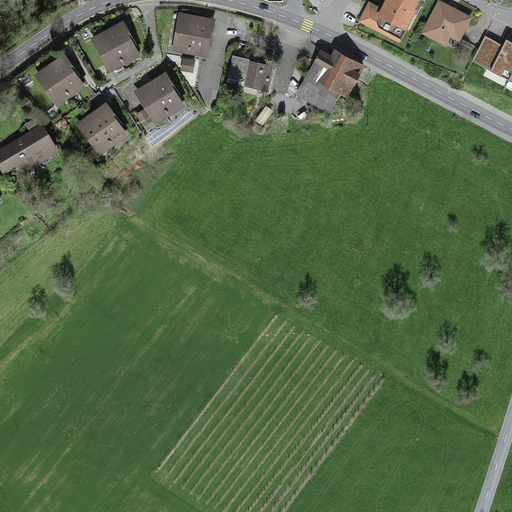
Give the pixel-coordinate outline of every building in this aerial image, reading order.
[(415,9),(419,0),(385,0),(381,8),(369,1),(358,22),(399,43),(401,40),(399,39),(404,30),(406,32),(417,11),(415,9)] [(460,42),(472,18),(438,1),(421,35),(445,47),(450,37),(460,42)] [(207,59),(215,19),(179,12),(171,51),(207,59)] [(141,57),(123,22),(91,39),(109,73),(141,57)] [(503,46),(485,37),(472,61),(490,71),(503,46)] [(511,72),(511,43),(507,40),(503,46),(490,71),(501,76),(505,69),(511,72)] [(87,87),(64,54),(33,75),(56,108),(87,87)] [(183,55),(180,67),(192,69),(194,57),(183,55)] [(331,112),(344,90),(349,93),(364,67),(342,55),(336,65),(320,55),(298,93),(331,112)] [(274,66),(233,57),(227,84),(268,93),(274,66)] [(154,124),(184,106),(164,73),(134,91),(154,124)] [(106,104),(77,124),(100,156),(129,136),(106,104)] [(32,164),(57,150),(44,127),(0,151),(0,166),(2,170),(28,156),(32,164)]
